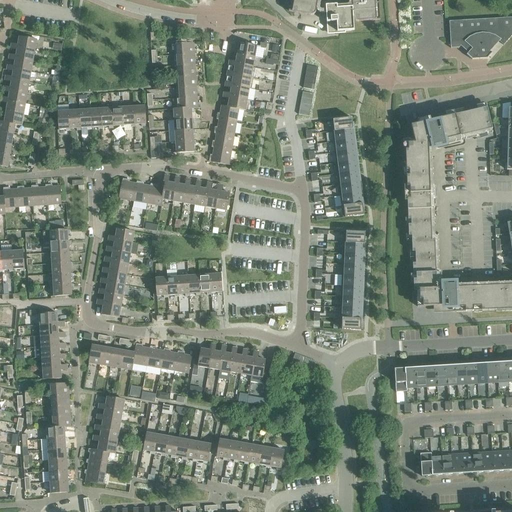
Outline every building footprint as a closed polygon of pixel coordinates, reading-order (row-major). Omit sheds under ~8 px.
[(290,0),(288,12),(310,16),(311,16),(312,16),(313,15),(314,15),(315,14),(315,13),(315,12),(317,0),(290,0)] [(357,22),(380,21),(378,0),(351,0),(352,8),(337,9),(337,5),(329,6),(328,6),(327,6),(327,7),(326,7),(326,8),(326,9),(325,9),(325,10),(326,23),(328,23),(329,34),(338,33),(338,32),(349,31),(350,31),(351,31),(352,30),(352,29),(353,28),(353,27),(353,26),(353,20),(354,20),(354,21),(355,21),(356,22),(357,22)] [(511,18),(448,22),(450,42),(454,41),(460,46),(468,53),(466,55),(471,60),(487,59),(491,54),(491,53),(489,52),(500,41),(504,44),(511,35),(511,18)] [(10,49),(16,50),(17,48),(34,51),(36,40),(31,40),(19,37),(17,45),(11,44),(10,49)] [(176,56),(194,55),(196,54),(196,51),(194,51),(193,44),(175,45),(176,56)] [(238,44),(236,55),(254,58),(256,47),(238,44)] [(8,59),(14,61),(15,59),(33,62),(34,51),(17,48),(16,50),(15,56),(9,54),(8,59)] [(176,56),(177,67),(195,65),(197,65),(197,62),(194,62),(194,55),(176,56)] [(228,66),(234,67),(235,65),(252,68),(254,58),(236,55),(235,62),(229,61),(228,66)] [(6,70),(13,71),(13,70),(31,73),(33,62),(15,59),(14,61),(13,66),(7,65),(6,70)] [(177,67),(177,77),(195,76),(198,76),(197,73),(195,73),(195,65),(177,67)] [(226,77),(232,78),(233,76),(251,79),(252,68),(235,65),(234,67),(233,73),(227,72),(226,77)] [(4,81),(11,82),(11,80),(29,83),(31,73),(13,70),(13,71),(12,77),(5,76),(4,81)] [(178,88),(196,87),(198,87),(198,83),(196,84),(195,76),(177,77),(178,88)] [(224,87),(231,88),(231,87),(249,90),(251,79),(233,76),(232,78),(231,83),(225,82),(224,87)] [(2,91),(9,92),(9,91),(27,94),(29,83),(11,80),(11,82),(10,87),(3,86),(2,91)] [(178,88),(179,99),(197,98),(199,98),(199,94),(197,94),(196,87),(178,88)] [(222,98),(229,99),(229,97),(247,100),(249,90),(231,87),(231,88),(230,94),(223,93),(222,98)] [(0,102),(7,103),(7,102),(25,105),(27,94),(9,91),(9,92),(8,98),(1,97),(0,102)] [(229,97),(229,99),(227,107),(227,108),(238,110),(245,111),(247,100),(229,97)] [(179,99),(179,109),(179,110),(193,109),(197,109),(200,108),(199,105),(197,105),(197,98),(179,99)] [(7,103),(5,112),(23,115),(25,105),(7,102),(7,103)] [(491,130),(492,130),(486,104),(453,111),(454,116),(437,120),(436,118),(429,120),(424,121),(424,123),(411,126),(414,140),(402,141),(404,202),(407,202),(408,218),(405,218),(405,225),(408,225),(408,234),(405,234),(406,242),(409,242),(410,266),(412,266),(413,275),(410,275),(410,282),(413,282),(413,291),(416,291),(417,307),(440,306),(440,311),(450,311),(455,310),(455,313),(511,310),(511,282),(487,283),(487,281),(447,282),(447,285),(440,285),(438,233),(437,233),(437,234),(435,234),(432,148),(434,147),(435,150),(439,149),(439,148),(445,147),(446,149),(445,149),(445,150),(463,146),(463,145),(464,145),(464,144),(465,143),(465,142),(464,140),(474,137),(475,139),(474,140),(482,138),(479,138),(479,136),(492,133),(491,130)] [(144,106),(133,107),(134,125),(141,125),(141,127),(145,127),(145,124),(144,106)] [(216,120),(218,121),(236,124),(238,110),(227,108),(227,107),(221,106),(219,114),(217,114),(216,120)] [(40,107),(38,118),(43,119),(44,112),(49,113),(50,109),(40,107)] [(133,107),(122,108),(124,126),(130,125),(130,128),(134,127),(134,125),(133,107)] [(122,108),(112,109),(113,127),(119,126),(119,128),(124,128),(124,126),(122,108)] [(101,109),(90,110),(91,128),(98,128),(98,130),(102,129),(102,127),(101,109)] [(112,109),(101,109),(102,127),(108,127),(109,129),(113,129),(113,127),(112,109)] [(173,110),(174,121),(192,120),(191,114),(193,113),(193,109),(179,110),(179,109),(173,110)] [(90,110),(79,111),(80,129),(87,128),(87,130),(91,130),(91,128),(90,110)] [(70,132),(70,129),(68,111),(57,112),(59,130),(65,130),(66,132),(70,132)] [(79,111),(68,111),(70,129),(76,129),(76,131),(81,131),(80,129),(79,111)] [(5,112),(4,123),(15,125),(21,126),(23,115),(5,112)] [(330,121),(331,132),(353,129),(351,118),(330,121)] [(174,121),(174,132),(192,131),(192,124),(194,124),(194,120),(192,120),(174,121)] [(0,133),(13,135),(15,125),(4,123),(0,121),(0,133)] [(214,134),(216,135),(233,138),(236,124),(218,121),(217,128),(215,128),(214,134)] [(333,143),(354,140),(353,129),(331,132),(333,143)] [(174,132),(175,143),(193,142),(193,135),(195,135),(194,131),(192,131),(174,132)] [(0,144),(11,146),(13,135),(0,133),(0,144)] [(211,148),(213,148),(231,152),(233,138),(216,135),(214,142),(212,141),(211,148)] [(356,151),(354,140),(333,143),(334,153),(337,153),(356,151)] [(193,142),(175,143),(176,154),(194,152),(193,146),(195,146),(195,141),(193,142)] [(0,155),(9,157),(11,146),(0,144),(0,155)] [(231,152),(213,148),(212,156),(210,155),(209,162),(211,162),(229,166),(231,152)] [(356,151),(337,153),(338,164),(357,161),(356,151)] [(9,157),(0,155),(0,166),(7,168),(9,157)] [(339,175),(358,172),(357,161),(338,164),(339,175)] [(339,175),(341,185),(359,183),(358,172),(339,175)] [(162,200),(172,202),(175,184),(174,184),(168,183),(169,176),(164,175),(163,182),(165,182),(163,189),(164,189),(162,200)] [(172,202),(183,204),(186,186),(184,186),(179,185),(180,178),(175,177),(174,184),(175,184),(172,202)] [(119,199),(133,202),(136,184),(129,183),(129,180),(122,179),(122,181),(119,199)] [(183,204),(194,206),(197,188),(195,188),(189,187),(190,180),(185,179),(184,186),(186,186),(183,204)] [(194,206),(204,208),(207,190),(205,189),(200,188),(201,182),(196,181),(195,188),(197,188),(194,206)] [(133,202),(147,204),(150,186),(142,185),(143,183),(136,182),(136,184),(133,202)] [(204,208),(215,209),(218,192),(216,191),(210,190),(212,184),(207,183),(205,189),(207,190),(204,208)] [(359,183),(341,185),(342,196),(361,194),(359,183)] [(161,207),(162,200),(164,189),(163,189),(156,188),(157,185),(150,184),(150,186),(147,204),(161,207)] [(45,186),(45,188),(46,206),(61,205),(59,187),(52,187),(52,185),(45,186)] [(218,192),(215,209),(226,211),(229,194),(221,192),(222,186),(217,185),(216,191),(218,192)] [(31,186),(31,189),(32,207),(46,206),(45,188),(38,188),(38,186),(31,186)] [(17,187),(17,190),(18,208),(32,207),(31,189),(24,189),(23,187),(17,187)] [(3,191),(3,197),(4,209),(18,208),(17,190),(9,190),(9,188),(3,188),(3,191)] [(342,196),(343,207),(362,204),(361,194),(342,196)] [(362,204),(343,207),(345,218),(364,216),(362,204)] [(63,220),(55,221),(55,229),(63,228),(63,220)] [(44,243),(50,243),(68,242),(67,235),(70,235),(69,231),(67,231),(67,230),(43,232),(44,243)] [(108,241),(114,242),(114,240),(132,243),(134,233),(116,230),(115,237),(109,236),(108,241)] [(346,232),(345,243),(364,244),(365,233),(346,232)] [(106,252),(112,253),(112,251),(130,254),(132,243),(114,240),(114,242),(113,248),(107,247),(106,252)] [(50,243),(51,253),(69,252),(68,246),(70,246),(70,241),(68,242),(50,243)] [(345,243),(345,254),(364,255),(364,244),(345,243)] [(23,251),(12,252),(13,270),(19,269),(19,272),(24,271),(24,269),(23,251)] [(104,263),(110,264),(110,262),(128,265),(130,254),(112,251),(112,253),(111,259),(105,258),(104,263)] [(12,252),(1,252),(2,270),(9,270),(9,272),(13,272),(13,270),(12,252)] [(51,253),(51,264),(69,263),(69,257),(71,256),(71,252),(69,252),(51,253)] [(364,255),(345,254),(344,265),(363,266),(364,255)] [(102,273),(108,274),(109,272),(126,275),(128,265),(110,262),(110,264),(109,269),(103,268),(102,273)] [(51,264),(52,275),(70,274),(70,267),(72,267),(71,263),(69,263),(51,264)] [(363,266),(344,265),(344,276),(363,277),(363,266)] [(100,284),(106,285),(107,283),(125,286),(126,275),(109,272),(108,274),(107,280),(101,279),(100,284)] [(52,275),(53,286),(71,285),(70,278),(72,278),(72,274),(70,274),(52,275)] [(220,274),(209,275),(210,293),(217,293),(217,295),(221,295),(221,293),(222,292),(220,274)] [(209,275),(198,276),(200,294),(206,294),(206,296),(211,295),(210,293),(209,275)] [(188,276),(177,277),(178,295),(185,295),(185,297),(189,297),(189,295),(188,276)] [(198,276),(188,276),(189,295),(195,294),(196,296),(200,296),(200,294),(198,276)] [(343,286),(362,287),(363,277),(344,276),(343,286)] [(177,277),(166,278),(167,296),(174,296),(174,298),(178,297),(178,295),(177,277)] [(167,296),(166,278),(155,279),(156,297),(163,296),(163,298),(168,298),(167,296)] [(98,294),(104,296),(105,293),(123,297),(125,286),(107,283),(106,285),(105,291),(99,289),(98,294)] [(71,285),(53,286),(53,297),(71,296),(71,289),(73,289),(73,284),(71,285)] [(362,298),(362,287),(343,286),(343,297),(362,298)] [(96,305),(103,306),(103,304),(121,307),(123,297),(105,293),(104,296),(103,301),(97,300),(96,305)] [(361,309),(362,298),(343,297),(342,308),(361,309)] [(103,304),(103,306),(101,315),(119,318),(121,307),(103,304)] [(361,320),(361,309),(342,308),(342,319),(361,320)] [(39,315),(39,326),(57,325),(57,323),(57,313),(39,315)] [(360,331),(361,320),(342,319),(341,330),(360,331)] [(39,326),(40,337),(58,335),(58,333),(58,328),(64,327),(64,322),(57,323),(57,325),(39,326)] [(83,339),(91,340),(92,333),(84,332),(83,339)] [(40,337),(41,347),(59,346),(59,344),(58,338),(65,338),(65,333),(58,333),(58,335),(40,337)] [(41,347),(41,358),(60,357),(59,355),(59,349),(66,349),(65,344),(59,344),(59,346),(41,347)] [(133,364),(146,367),(149,349),(142,348),(143,346),(136,344),(134,353),(132,364),(133,364)] [(208,369),(219,371),(222,353),(220,352),(214,351),(216,345),(211,344),(209,351),(212,351),(208,369)] [(88,363),(99,365),(102,347),(91,345),(88,363)] [(219,371),(230,373),(233,355),(231,354),(225,353),(226,347),(221,346),(220,352),(222,353),(219,371)] [(99,365),(110,367),(113,349),(102,347),(99,365)] [(146,367),(160,369),(163,351),(156,350),(156,348),(150,347),(149,349),(146,367)] [(230,373),(240,374),(243,357),(241,356),(236,355),(237,349),(232,348),(231,354),(233,355),(230,373)] [(110,367),(121,369),(124,351),(113,349),(110,367)] [(160,369),(174,372),(177,354),(170,353),(170,350),(163,349),(163,351),(160,369)] [(197,367),(208,369),(212,351),(209,351),(200,349),(197,367)] [(240,374),(251,376),(254,358),(252,358),(246,357),(248,351),(243,350),(241,356),(243,357),(240,374)] [(131,371),(133,364),(132,364),(134,353),(124,351),(121,369),(131,371)] [(177,352),(177,354),(174,372),(188,374),(191,356),(184,355),(184,353),(177,352)] [(254,358),(251,376),(250,382),(261,384),(265,360),(257,359),(258,352),(253,352),(252,358),(254,358)] [(291,364),(296,366),(300,356),(295,354),(291,364)] [(41,358),(42,369),(60,368),(60,366),(60,360),(66,360),(66,355),(59,355),(60,357),(41,358)] [(296,366),(301,368),(305,358),(300,356),(296,366)] [(301,368),(307,370),(311,360),(305,358),(301,368)] [(311,360),(307,370),(312,372),(316,362),(311,360)] [(486,364),(487,384),(497,383),(496,363),(486,364)] [(496,363),(497,383),(508,382),(506,363),(496,363)] [(476,365),(477,384),(487,384),(486,364),(476,365)] [(60,368),(42,369),(43,380),(61,379),(60,371),(67,370),(67,365),(60,366),(60,368)] [(456,366),(457,386),(467,385),(466,365),(456,366)] [(466,365),(467,385),(477,384),(476,365),(466,365)] [(435,367),(436,387),(447,386),(445,366),(435,367)] [(445,366),(447,386),(457,386),(456,366),(445,366)] [(425,368),(426,388),(436,387),(435,367),(425,368)] [(405,369),(406,389),(416,388),(415,368),(405,369)] [(415,368),(416,388),(426,388),(425,368),(415,368)] [(405,369),(394,370),(396,392),(406,392),(406,389),(405,369)] [(50,385),(51,396),(69,395),(71,394),(71,391),(68,391),(68,384),(50,385)] [(51,396),(51,406),(69,405),(71,405),(71,402),(69,402),(69,395),(51,396)] [(98,409),(104,410),(104,408),(122,411),(124,400),(106,397),(105,405),(99,404),(98,409)] [(52,417),(70,416),(72,416),(72,413),(70,413),(69,405),(51,406),(52,417)] [(96,420),(102,421),(103,419),(120,422),(122,411),(104,408),(104,410),(103,416),(97,415),(96,420)] [(52,417),(53,428),(64,428),(66,428),(71,427),(73,427),(73,424),(70,424),(70,416),(52,417)] [(94,430),(100,431),(101,429),(119,433),(120,422),(103,419),(102,421),(101,426),(95,425),(94,430)] [(46,428),(47,440),(65,438),(64,432),(67,432),(66,428),(64,428),(53,428),(46,428)] [(92,441),(98,442),(99,440),(117,443),(119,433),(101,429),(100,431),(99,437),(93,436),(92,441)] [(153,455),(154,453),(157,435),(146,433),(143,451),(150,452),(149,454),(153,455)] [(164,457),(164,455),(168,437),(157,435),(154,453),(160,454),(160,456),(164,457)] [(175,459),(175,457),(178,439),(168,437),(164,455),(171,456),(171,458),(175,459)] [(47,440),(47,450),(65,449),(65,443),(67,442),(67,438),(65,438),(47,440)] [(185,461),(186,458),(189,441),(178,439),(175,457),(182,458),(181,460),(185,461)] [(99,440),(98,442),(97,451),(108,453),(115,454),(117,443),(99,440)] [(226,461),(227,459),(230,441),(219,440),(216,457),(223,458),(222,461),(226,461)] [(196,463),(196,460),(199,443),(189,441),(186,458),(192,460),(192,462),(196,463)] [(237,463),(237,461),(241,443),(230,441),(227,459),(233,460),(233,463),(237,463)] [(199,443),(196,460),(203,462),(202,464),(207,464),(207,462),(211,445),(199,443)] [(248,465),(248,463),(251,445),(241,443),(237,461),(244,462),(244,464),(248,465)] [(258,467),(259,465),(262,447),(251,445),(248,463),(255,464),(254,466),(258,467)] [(269,469),(269,467),(272,449),(262,447),(259,465),(265,466),(265,468),(269,469)] [(47,450),(48,461),(66,460),(66,453),(68,453),(68,449),(65,449),(47,450)] [(90,453),(89,460),(106,463),(108,453),(97,451),(90,449),(90,450),(88,449),(88,453),(90,453)] [(272,449),(269,467),(276,468),(276,470),(280,471),(284,451),(272,449)] [(502,452),(503,472),(511,471),(511,451),(502,452)] [(492,453),(493,472),(503,472),(502,452),(492,453)] [(431,456),(431,453),(420,454),(421,477),(432,476),(431,456)] [(471,454),(472,474),(483,473),(481,453),(471,454)] [(481,453),(483,473),(493,472),(492,453),(481,453)] [(461,455),(462,474),(472,474),(471,454),(461,455)] [(441,456),(442,476),(452,475),(451,455),(441,456)] [(451,455),(452,475),(462,474),(461,455),(451,455)] [(431,456),(432,476),(442,476),(441,456),(431,456)] [(48,461),(49,472),(67,471),(66,464),(69,464),(68,460),(66,460),(48,461)] [(88,464),(87,471),(105,474),(106,463),(89,460),(86,460),(86,463),(88,464)] [(105,474),(87,471),(84,470),(84,474),(86,474),(85,482),(103,485),(105,474)] [(49,472),(50,483),(68,481),(67,475),(69,475),(69,471),(67,471),(49,472)] [(70,481),(68,481),(50,483),(50,494),(68,493),(68,486),(70,486),(70,481)]
